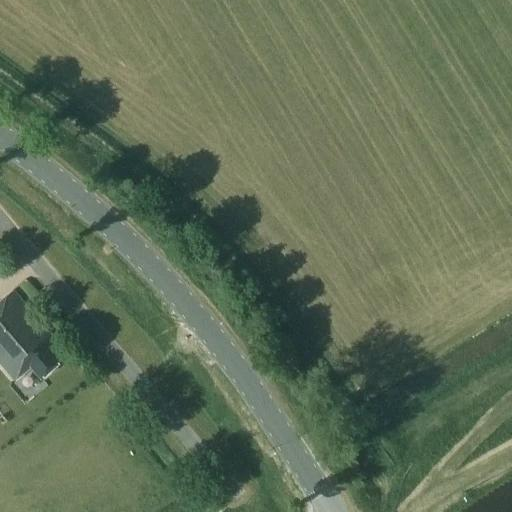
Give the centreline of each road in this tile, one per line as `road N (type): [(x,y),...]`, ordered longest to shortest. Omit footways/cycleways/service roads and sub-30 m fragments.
road 1 (secondary): [(330,511),(200,324),(82,198),(0,135)]
road 2 (residential): [(0,218),(236,493)]
road 3 (track): [(404,511),(511,453)]
